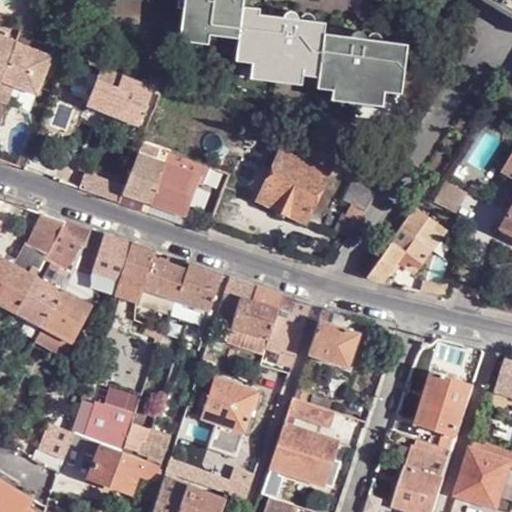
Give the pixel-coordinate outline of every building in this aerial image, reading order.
[(190,8),(190,0),(181,0),(180,8),(186,8),(190,8)] [(186,8),(184,32),(212,35),(241,38),(240,62),(257,63),(256,67),(304,73),(321,75),(320,84),(335,85),(387,91),(388,86),(404,87),(409,36),(385,34),(383,30),(378,27),(372,28),(369,33),(368,32),(366,28),(361,26),(356,27),(353,31),(326,29),(327,19),(318,18),(318,17),(316,12),(310,9),(305,12),(303,16),(301,16),(301,15),(299,10),(293,8),(288,10),(285,14),(261,12),(262,7),(245,5),(245,1),(246,1),(249,0),(190,0),(190,8),(186,8)] [(511,8),(499,0),(483,0),(511,17),(511,8)] [(511,0),(499,0),(511,8),(511,0)] [(183,42),(211,45),(212,35),(184,32),(183,42)] [(0,72),(3,73),(12,49),(0,44),(0,72)] [(50,62),(12,49),(3,73),(14,77),(40,87),(50,62)] [(85,53),(78,50),(75,56),(82,58),(85,53)] [(304,73),(256,67),(256,77),(304,81),(304,73)] [(100,68),(95,79),(117,87),(121,75),(100,68)] [(14,77),(3,73),(0,81),(0,84),(10,88),(14,77)] [(152,88),(121,75),(117,87),(95,79),(86,105),(139,125),(152,88)] [(164,85),(155,81),(156,88),(152,98),(157,101),(164,85)] [(335,95),(386,99),(387,91),(335,85),(335,95)] [(138,153),(124,190),(123,193),(119,202),(141,210),(145,200),(153,203),(167,163),(163,162),(158,160),(163,149),(142,141),(138,153)] [(284,148),(261,199),(306,220),(330,168),(284,148)] [(511,150),(498,173),(511,180),(511,150)] [(168,151),(163,162),(167,163),(173,152),(168,151)] [(179,154),(173,152),(167,163),(174,166),(179,154)] [(196,190),(202,176),(202,175),(200,175),(174,166),(167,163),(153,203),(187,215),(196,190)] [(228,186),(232,174),(206,165),(206,164),(204,163),(200,175),(202,175),(202,176),(228,186)] [(353,203),(369,209),(387,179),(364,170),(358,181),(354,179),(345,199),(353,203)] [(202,176),(196,190),(222,199),(228,186),(202,176)] [(443,180),(432,202),(454,214),(466,192),(443,180)] [(97,181),(92,193),(119,202),(123,193),(124,190),(97,181)] [(153,203),(145,200),(141,210),(149,212),(153,203)] [(149,212),(185,225),(188,216),(187,215),(153,203),(149,212)] [(369,209),(353,203),(348,213),(355,216),(362,219),(369,209)] [(511,204),(499,228),(511,236),(511,204)] [(388,249),(374,269),(368,276),(384,283),(386,281),(397,264),(413,276),(445,228),(416,208),(388,249)] [(348,213),(347,212),(339,231),(352,236),(357,228),(351,225),(355,216),(348,213)] [(46,214),(29,247),(49,257),(67,221),(46,214)] [(362,219),(355,216),(351,225),(357,228),(362,219)] [(0,303),(18,313),(38,276),(41,270),(34,266),(31,273),(19,266),(0,256),(0,232),(6,222),(0,219),(0,303)] [(67,221),(49,257),(56,261),(74,271),(79,260),(93,230),(67,221)] [(106,234),(93,230),(79,260),(96,266),(106,234)] [(133,243),(106,234),(96,266),(94,271),(121,280),(133,243)] [(189,271),(154,259),(157,252),(133,243),(121,280),(143,288),(166,295),(175,298),(189,271)] [(29,247),(19,266),(31,273),(34,266),(41,270),(45,263),(49,257),(29,247)] [(53,267),(56,261),(49,257),(45,263),(53,267)] [(74,271),(65,291),(93,306),(96,302),(93,284),(93,276),(94,271),(96,266),(79,260),(74,271)] [(224,275),(192,264),(189,271),(175,298),(182,301),(212,310),(224,275)] [(121,280),(94,271),(93,276),(93,284),(117,292),(121,280)] [(65,291),(38,276),(18,313),(45,327),(65,291)] [(230,277),(225,294),(239,299),(240,296),(244,282),(230,277)] [(143,288),(121,280),(117,292),(116,295),(138,302),(143,288)] [(252,299),(257,286),(244,282),(240,296),(252,299)] [(282,295),(257,286),(252,299),(277,309),(282,295)] [(143,288),(138,302),(160,310),(166,295),(143,288)] [(93,306),(65,291),(45,327),(74,344),(93,306)] [(239,299),(225,294),(216,320),(231,324),(239,299)] [(277,309),(268,337),(270,338),(276,322),(285,324),(289,319),(296,300),(282,295),(277,309)] [(252,299),(240,296),(239,299),(231,324),(268,337),(277,309),(252,299)] [(180,307),(182,301),(175,298),(174,304),(180,307)] [(270,338),(268,337),(265,346),(281,351),(282,348),(296,353),(304,332),(302,331),(311,305),(296,300),(289,319),(285,324),(276,322),(270,338)] [(174,304),(171,313),(206,325),(212,310),(182,301),(180,307),(174,304)] [(333,312),(322,309),(318,320),(329,323),(333,312)] [(306,353),(347,367),(359,333),(329,323),(318,320),(306,353)] [(67,357),(74,344),(45,327),(38,341),(67,357)] [(220,343),(210,340),(201,367),(200,371),(210,374),(220,343)] [(496,390),(511,395),(511,361),(506,359),(496,390)] [(308,369),(302,366),(299,376),(295,389),(300,391),(308,369)] [(473,384),(435,371),(423,405),(462,419),(473,384)] [(217,422),(244,431),(259,390),(251,387),(214,376),(208,393),(203,408),(200,416),(217,422)] [(292,397),(304,401),(307,393),(300,391),(295,389),(292,397)] [(208,393),(203,391),(199,406),(203,408),(208,393)] [(310,396),(308,402),(331,410),(333,404),(310,396)] [(304,401),(292,397),(286,412),(294,415),(330,427),(335,411),(331,410),(308,402),(304,401)] [(97,400),(84,433),(94,438),(102,441),(121,448),(130,424),(135,414),(97,400)] [(462,419),(423,405),(417,423),(444,433),(456,437),(458,432),(462,419)] [(195,415),(186,412),(173,452),(181,456),(195,415)] [(294,415),(286,412),(283,424),(291,425),(294,415)] [(52,422),(41,451),(39,450),(34,458),(48,466),(53,456),(64,460),(75,430),(73,429),(72,431),(65,428),(52,422)] [(65,428),(72,431),(73,429),(74,425),(67,422),(65,428)] [(244,431),(217,422),(208,445),(235,454),(244,431)] [(494,426),(483,423),(481,429),(492,433),(494,426)] [(147,438),(149,431),(130,424),(121,448),(137,455),(139,450),(144,437),(147,438)] [(291,425),(283,424),(268,466),(277,469),(323,484),(337,440),(291,425)] [(83,467),(94,438),(84,433),(75,430),(64,460),(83,467)] [(153,444),(167,449),(171,439),(149,431),(147,438),(144,437),(139,450),(150,454),(153,444)] [(138,474),(144,457),(137,455),(121,448),(102,441),(89,476),(131,491),(138,474)] [(412,447),(406,465),(391,505),(411,511),(431,511),(433,507),(443,478),(446,466),(452,449),(440,445),(436,444),(433,455),(412,447)] [(511,462),(511,460),(469,446),(454,496),(496,509),(511,462)] [(156,480),(162,464),(148,459),(144,457),(138,474),(156,480)] [(178,462),(171,459),(168,466),(166,472),(173,474),(174,475),(178,462)] [(275,473),(266,471),(259,493),(269,496),(274,498),(276,492),(281,475),(275,473)] [(173,474),(166,472),(165,477),(153,510),(152,511),(219,511),(220,511),(225,499),(186,485),(171,480),(173,474)] [(238,483),(212,473),(207,488),(232,497),(238,483)] [(0,511),(45,511),(47,508),(46,507),(0,479),(0,511)] [(274,498),(269,496),(263,511),(299,511),(301,507),(293,504),(282,500),(274,498)]
